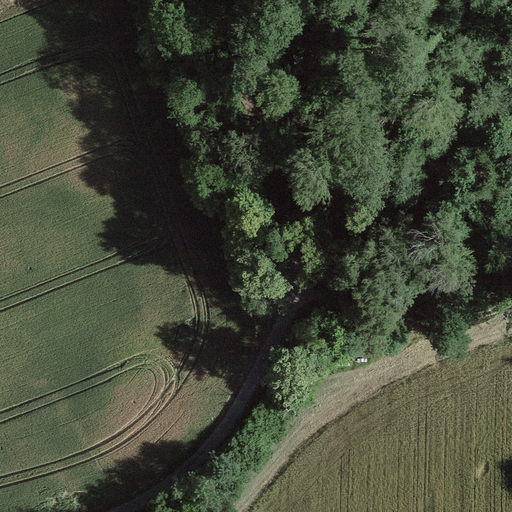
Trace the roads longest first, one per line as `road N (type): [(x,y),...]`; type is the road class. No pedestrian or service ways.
road 1 (track): [(212,0),(303,286)]
road 2 (track): [(303,286),(226,427),(176,478),(121,511)]
